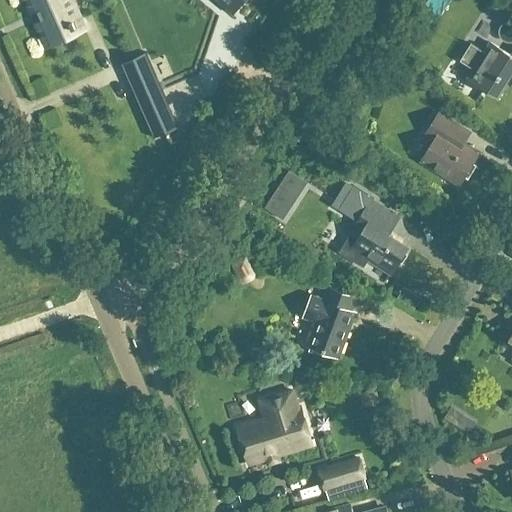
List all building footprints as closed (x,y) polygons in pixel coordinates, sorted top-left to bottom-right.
[(84,29),(70,0),(32,0),(52,43),(84,29)] [(221,0),(233,9),(240,0),(221,0)] [(511,77),(511,54),(511,56),(490,43),(484,52),(470,43),(459,62),(473,70),(468,78),(463,75),(462,76),(497,97),(510,77),(511,77)] [(169,107),(151,65),(126,76),(144,118),(169,107)] [(477,155),(462,146),(469,133),(437,115),(430,126),(439,131),(420,162),(443,176),(446,172),(461,181),(477,155)] [(339,181),(330,199),(356,211),(365,194),(339,181)] [(407,248),(387,235),(398,218),(371,201),(368,205),(357,224),(365,229),(358,240),(349,235),(338,253),(363,269),(369,260),(389,273),(383,283),(384,284),(407,248)] [(246,255),(229,265),(238,281),(240,282),(242,282),(244,282),(246,282),(248,281),(249,281),(250,280),(252,279),(253,277),(254,275),(255,273),(255,271),(246,255)] [(338,358),(355,312),(351,311),(356,298),(329,288),(324,301),(311,296),(303,318),(316,323),(307,346),(309,347),(308,351),(321,356),(323,352),(338,358)] [(511,321),(510,320),(503,330),(511,335),(507,340),(511,342),(511,321)] [(313,445),(302,407),(299,407),(294,390),(260,401),(266,418),(236,427),(248,465),(313,445)] [(364,477),(358,459),(341,464),(318,471),(324,490),(364,477)]
